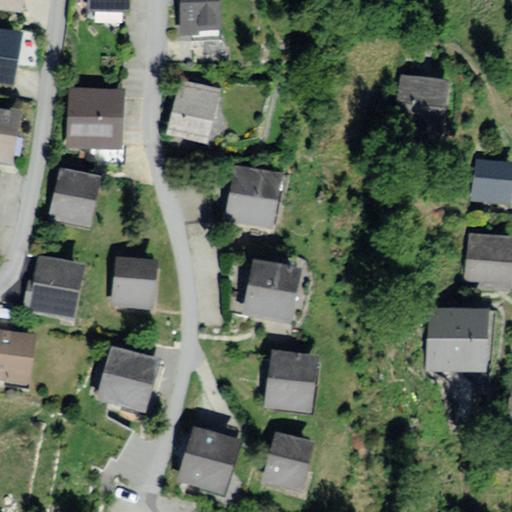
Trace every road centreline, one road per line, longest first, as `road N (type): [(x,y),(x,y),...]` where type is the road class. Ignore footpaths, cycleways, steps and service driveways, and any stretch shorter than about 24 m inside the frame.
road 1 (residential): [(155,0),(155,163),(186,278),(185,349),(147,511)]
road 2 (residential): [(0,270),(9,265),(58,0)]
